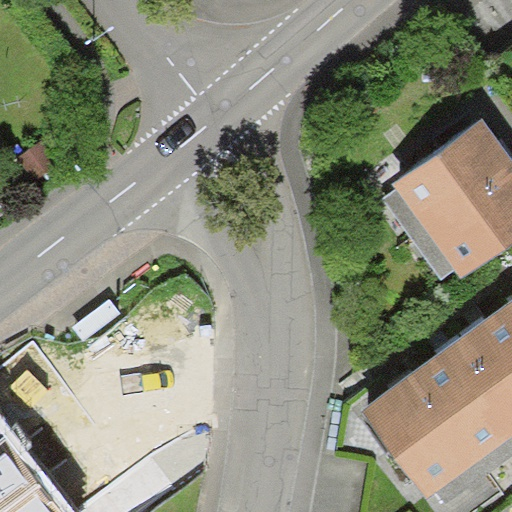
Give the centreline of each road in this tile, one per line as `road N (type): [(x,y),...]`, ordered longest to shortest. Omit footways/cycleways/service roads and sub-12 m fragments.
road 1 (residential): [(222,120),(264,282),(267,429),(253,511)]
road 2 (tertiary): [(0,290),(222,120)]
road 3 (tertiary): [(222,120),(358,0)]
road 4 (residential): [(131,0),(222,120)]
